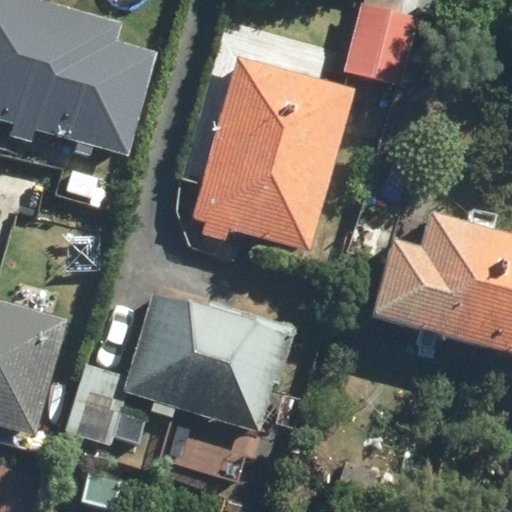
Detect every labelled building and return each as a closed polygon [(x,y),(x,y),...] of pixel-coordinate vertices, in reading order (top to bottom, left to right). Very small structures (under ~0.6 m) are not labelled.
[(119,27),(21,0),(0,0),(0,124),(127,160),(155,58),(113,46),(119,27)] [(413,22),(363,7),(344,77),(394,91),(413,22)] [(351,96),(239,65),(194,223),(211,228),(209,236),(228,242),(230,236),(306,257),(351,96)] [(397,251),(375,329),(470,356),(500,244),(429,223),(420,257),(397,251)] [(500,244),(470,356),(511,368),(511,245),(500,242),(500,244)] [(209,318),(154,303),(132,381),(80,366),(60,436),(111,450),(127,395),(264,434),(293,333),(211,311),(209,318)] [(0,431),(28,439),(61,321),(0,304),(0,431)] [(370,511),(377,471),(340,464),(332,511),(335,511),(370,511)]
